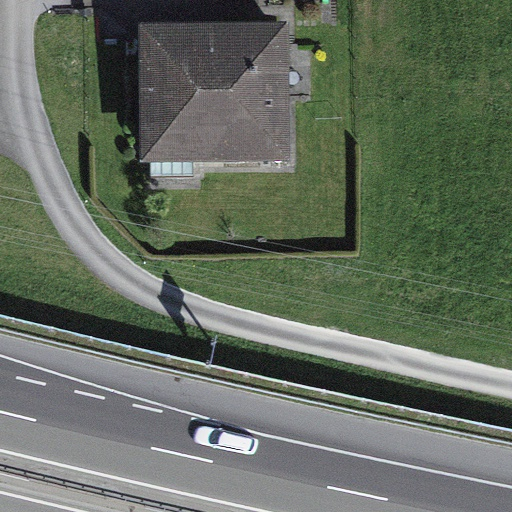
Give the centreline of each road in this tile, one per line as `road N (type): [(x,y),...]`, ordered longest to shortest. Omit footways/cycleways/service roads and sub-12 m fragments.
road 1 (track): [(511,375),(201,309),(86,247),(30,152),(26,0)]
road 2 (motorway): [(449,511),(0,412)]
